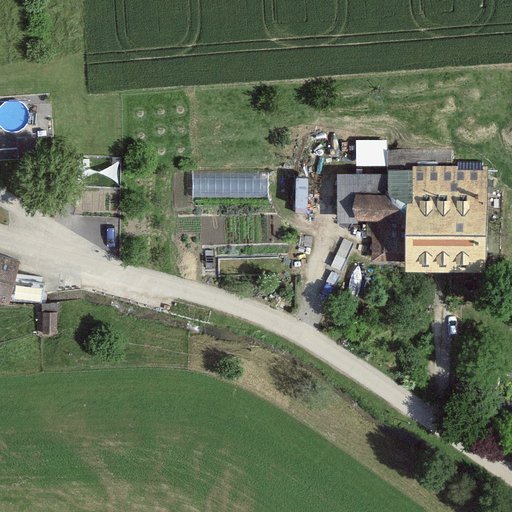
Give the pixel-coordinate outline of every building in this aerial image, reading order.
[(37,137),(19,137),(19,156),(37,156),(37,137)] [(357,164),(386,164),(451,163),(451,149),(385,150),(385,140),(357,140),(357,164)] [(451,163),(386,164),(386,172),(386,189),(354,189),(354,215),(373,215),(373,258),(405,257),(405,267),(486,266),(485,163),(451,163)] [(269,169),(198,170),(199,191),(269,190),(269,169)] [(386,189),(386,172),(338,173),(339,220),(354,220),(354,215),(354,189),(386,189)] [(17,256),(0,251),(0,296),(8,297),(17,256)] [(41,281),(17,279),(16,294),(40,296),(41,281)] [(43,311),(43,333),(57,332),(57,311),(43,311)]
